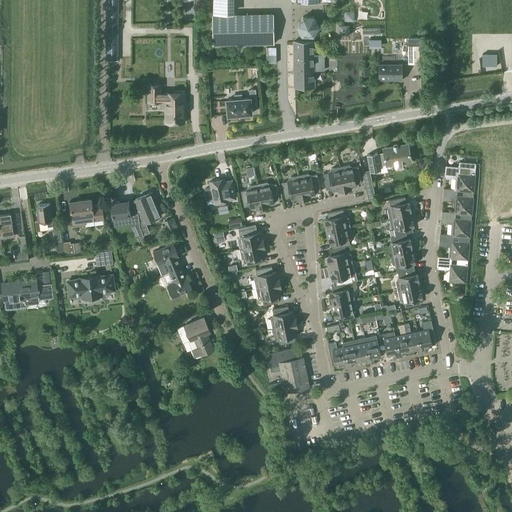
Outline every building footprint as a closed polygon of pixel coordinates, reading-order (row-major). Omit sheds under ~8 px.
[(118,60),(118,0),(106,0),(106,60),(118,60)] [(213,15),(213,45),(273,43),(273,13),(233,14),(229,14),(217,15),(213,15)] [(313,36),(319,26),(313,17),(302,17),(297,27),(302,36),(313,36)] [(408,46),(408,64),(419,64),(419,46),(421,45),(421,39),(408,39),(408,46)] [(313,41),(293,41),(294,86),(314,86),(314,70),(322,70),(324,70),(324,55),(314,55),(313,41)] [(402,80),(402,64),(379,64),(379,80),(402,80)] [(184,93),(160,93),(160,85),(148,85),(148,102),(160,102),(160,101),(165,101),(165,123),(184,123),(184,93)] [(236,115),(243,115),(243,114),(251,114),(251,108),(257,107),(255,89),(249,90),(250,98),(242,98),(242,94),(234,95),(234,99),(226,100),(227,116),(236,115)] [(497,152),(492,153),(495,170),(500,170),(501,178),(511,176),(511,156),(511,149),(511,150),(510,141),(496,143),(497,152)] [(377,153),(367,155),(370,171),(370,172),(373,171),(373,174),(378,173),(377,171),(381,170),(380,169),(379,163),(385,162),(386,166),(394,164),(395,166),(397,167),(401,167),(403,165),(402,163),(411,161),(408,143),(398,145),(398,144),(393,145),(393,146),(383,148),(384,154),(378,155),(377,153)] [(473,191),(476,163),(459,162),(459,167),(445,166),(445,173),(448,173),(448,178),(455,178),(454,189),(473,191)] [(352,166),(351,166),(348,165),(339,167),(345,191),(351,189),(350,188),(356,186),(355,183),(361,182),(358,167),(352,168),(352,166)] [(338,192),(345,191),(339,167),(331,168),(329,171),(328,171),(328,173),(323,174),(326,190),(332,188),(333,191),(338,190),(338,192)] [(311,175),(310,175),(307,173),(298,175),(303,199),(310,198),(309,196),(315,195),(314,193),(320,192),(317,174),(311,175)] [(297,201),(303,199),(298,175),(290,177),(288,180),(287,180),(287,181),(282,183),(285,198),(291,197),(291,200),(297,199),(297,201)] [(236,198),(232,180),(225,181),(224,178),(209,181),(210,187),(204,189),(207,201),(213,199),(214,203),(217,202),(218,204),(219,205),(221,206),(223,205),(225,204),(226,202),(226,201),(236,198)] [(270,183),(269,184),(266,182),(257,184),(262,208),(269,206),(269,205),(274,204),(273,201),(279,199),(276,184),(270,185),(270,183)] [(256,209),(262,208),(257,184),(248,186),(247,188),(246,189),(246,190),(241,191),(244,207),(250,206),(250,208),(256,207),(256,209)] [(446,201),(453,201),(452,212),(471,214),(473,191),(454,189),(443,188),(443,196),(446,196),(446,201)] [(143,235),(149,232),(145,222),(161,215),(151,192),(134,199),(134,200),(135,200),(143,219),(139,221),(140,228),(141,230),(143,235)] [(389,217),(413,212),(412,207),(410,207),(409,202),(406,203),(405,197),(389,200),(390,206),(389,206),(389,207),(387,210),(389,217)] [(94,221),(104,219),(101,204),(92,205),(91,199),(70,202),(73,227),(85,225),(85,221),(93,220),(94,221)] [(128,201),(110,203),(113,219),(114,225),(132,222),(138,237),(143,235),(141,230),(140,228),(139,221),(143,219),(135,200),(134,200),(128,201)] [(39,221),(35,221),(36,231),(53,229),(55,242),(56,242),(57,254),(64,253),(63,244),(62,242),(62,241),(61,241),(59,227),(60,227),(59,217),(52,218),(50,203),(37,205),(39,221)] [(326,231),(350,226),(348,218),(346,216),(345,215),(344,216),(343,210),(327,213),(328,219),(325,220),(327,225),(325,225),(326,231)] [(444,223),(451,224),(450,235),(470,236),(471,214),(452,212),(442,211),(441,218),(445,219),(444,223)] [(395,236),(406,233),(413,232),(412,226),(414,225),(413,220),(414,220),(413,212),(389,217),(391,228),(394,229),(394,231),(395,236)] [(0,236),(14,234),(11,213),(0,214),(0,236)] [(240,218),(228,220),(230,229),(242,226),(240,218)] [(345,246),(350,245),(349,239),(350,239),(350,238),(352,236),(350,226),(326,231),(327,238),(329,238),(331,249),(345,246)] [(259,233),(257,233),(256,227),(238,231),(240,236),(239,237),(237,240),(239,249),(263,244),(262,238),(261,238),(259,233)] [(390,254),(414,249),(413,244),(411,244),(410,239),(407,239),(406,233),(395,236),(390,237),(391,242),(390,242),(390,243),(388,246),(390,254)] [(442,246),(449,246),(448,257),(468,259),(470,236),(450,235),(440,234),(439,241),(443,241),(442,246)] [(70,242),(62,242),(63,244),(63,245),(64,253),(64,255),(65,255),(75,254),(73,243),(70,244),(70,242)] [(173,244),(153,252),(158,265),(160,269),(162,273),(181,265),(177,256),(178,256),(173,244)] [(263,251),(265,250),(263,244),(239,249),(241,258),(244,260),(246,260),(247,266),(263,262),(261,257),(264,256),(263,251)] [(346,252),(345,246),(331,249),(329,249),(330,255),(328,256),(329,262),(327,262),(328,268),(352,262),(350,254),(348,252),(347,251),(346,252)] [(396,271),(414,267),(413,262),(415,262),(414,257),(415,256),(414,249),(390,254),(392,264),(395,266),(396,271)] [(111,250),(95,253),(97,265),(112,263),(111,250)] [(440,269),(447,269),(447,281),(466,282),(468,259),(448,257),(438,257),(437,264),(441,264),(440,269)] [(346,282),(352,281),(351,276),(352,276),(352,275),(354,272),(352,262),(328,268),(329,274),(331,274),(332,280),(335,279),(336,284),(346,282)] [(166,284),(172,298),(192,289),(187,277),(186,277),(181,265),(162,273),(163,275),(167,284),(166,284)] [(276,272),(273,273),(271,267),(256,270),(257,276),(256,276),(256,277),(254,279),(256,288),(280,283),(279,277),(277,277),(276,272)] [(397,289),(421,284),(420,279),(418,279),(417,274),(415,274),(414,267),(396,271),(396,272),(397,272),(398,277),(397,277),(397,278),(395,281),(397,289)] [(114,290),(112,274),(99,276),(99,275),(98,275),(98,276),(96,277),(96,275),(83,277),(83,278),(80,279),(80,278),(79,278),(79,279),(67,281),(69,297),(82,295),(82,298),(102,295),(101,292),(114,290)] [(51,283),(44,284),(37,285),(36,279),(26,280),(26,282),(2,285),(4,302),(5,302),(6,309),(27,306),(25,298),(38,296),(39,299),(53,297),(51,283)] [(354,299),(353,290),(355,290),(357,287),(355,281),(352,281),(346,282),(336,284),(336,285),(331,286),(332,292),(330,292),(331,298),(329,298),(330,304),(354,299)] [(279,290),(281,290),(280,283),(256,288),(258,297),(260,299),(261,300),(262,300),(263,305),(279,302),(277,296),(281,295),(279,290)] [(403,301),(405,307),(420,304),(419,298),(422,297),(421,292),(423,291),(421,284),(397,289),(399,299),(402,301),(402,302),(403,301)] [(354,318),(353,312),(355,312),(354,311),(356,308),(354,299),(330,304),(332,311),(333,310),(335,316),(337,315),(339,321),(354,318)] [(292,312),(289,312),(288,306),(272,309),(273,315),(272,315),(272,316),(270,319),(272,328),(296,323),(295,316),(293,317),(292,312)] [(191,350),(194,357),(213,350),(206,333),(210,332),(203,317),(183,325),(183,326),(177,328),(183,343),(188,341),(192,350),(191,350)] [(417,331),(422,353),(426,352),(425,347),(432,346),(432,345),(436,344),(431,320),(422,322),(423,330),(417,331)] [(296,329),(297,329),(296,323),(272,328),(274,337),(277,339),(278,339),(279,345),(295,341),(294,336),(297,335),(296,329)] [(417,331),(410,332),(409,323),(404,324),(410,350),(416,349),(418,354),(422,353),(417,331)] [(327,333),(339,330),(338,324),(326,327),(327,333)] [(402,352),(410,350),(404,324),(399,325),(400,334),(395,336),(394,336),(399,357),(403,357),(402,352)] [(394,336),(395,336),(394,332),(382,334),(387,355),(394,354),(395,358),(399,357),(394,336)] [(380,356),(377,340),(376,335),(364,338),(370,364),(374,363),(373,358),(380,356)] [(366,364),(370,364),(364,338),(354,340),(358,361),(365,360),(366,364)] [(351,363),(358,361),(354,340),(342,342),(343,347),(348,368),(352,367),(351,363)] [(348,368),(343,347),(337,348),(336,342),(328,343),(332,366),(335,365),(335,366),(343,364),(344,369),(348,368)] [(296,355),(298,355),(296,347),(265,354),(268,368),(279,365),(283,381),(268,384),(271,395),(285,392),(309,387),(303,358),(297,359),(296,355)]
